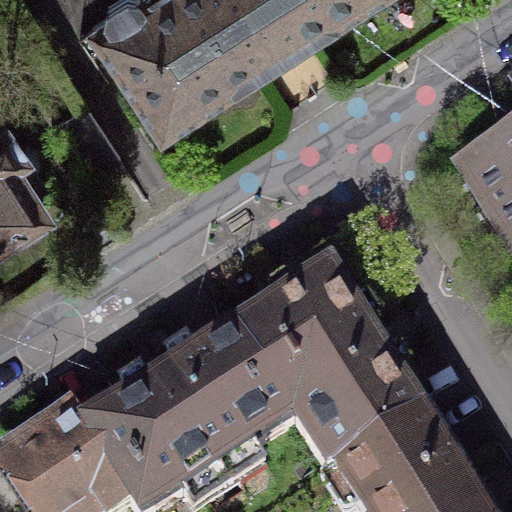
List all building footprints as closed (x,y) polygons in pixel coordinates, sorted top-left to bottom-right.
[(269,64),(285,53),(250,0),(135,0),(80,36),(107,79),(122,69),(163,132),(269,64)] [(250,0),(285,53),(301,43),(368,0),(250,0)] [(86,106),(58,124),(92,176),(106,167),(120,158),(86,106)] [(0,236),(41,210),(30,192),(42,184),(21,151),(0,118),(0,236)] [(511,152),(473,177),(511,237),(511,152)] [(332,262),(233,325),(295,426),(307,445),(327,476),(428,412),(404,374),(400,376),(378,342),(357,308),(360,306),(332,262)] [(76,414),(74,415),(135,511),(158,511),(183,496),(193,511),(194,511),(266,466),(256,450),(295,426),(233,325),(189,353),(191,356),(158,377),(125,397),(123,394),(80,421),(76,414)] [(428,412),(327,476),(327,477),(336,472),(360,510),(358,511),(490,511),(481,496),(428,412)] [(135,511),(74,415),(61,424),(4,462),(37,511),(95,511),(99,510),(100,511),(122,511),(130,507),(133,511),(135,511)]
